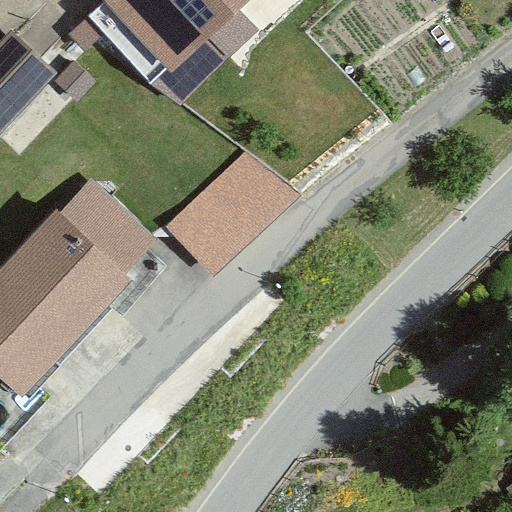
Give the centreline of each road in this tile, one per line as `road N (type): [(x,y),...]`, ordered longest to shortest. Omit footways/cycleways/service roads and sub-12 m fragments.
road 1 (residential): [(511,54),(194,318),(48,467)]
road 2 (tertiary): [(226,511),(364,343),(511,198)]
